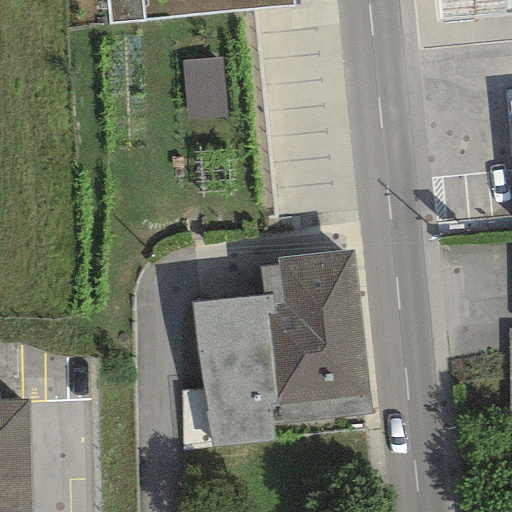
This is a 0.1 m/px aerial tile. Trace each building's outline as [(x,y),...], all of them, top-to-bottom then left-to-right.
[(104,0),(106,22),(292,3),(291,0),(104,0)] [(511,0),(431,0),(434,23),(511,15),(511,0)] [(218,58),(178,63),(185,121),(225,116),(218,58)] [(350,251),(275,260),(276,266),(257,268),(260,295),(190,304),(208,448),(272,440),(270,425),(369,414),(350,251)] [(29,511),(27,401),(0,401),(0,511),(29,511)]
